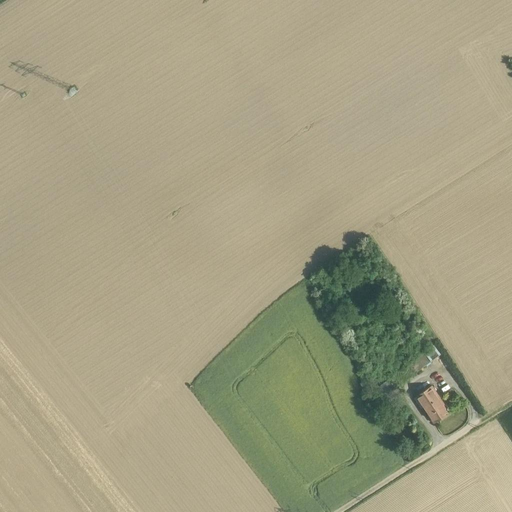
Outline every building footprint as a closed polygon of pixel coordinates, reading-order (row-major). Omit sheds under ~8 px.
[(429,352),(429,355),(439,355),(438,345),(430,346),(430,351),(429,352)] [(432,361),(425,352),(418,357),(425,366),(432,361)] [(418,357),(406,366),(413,375),(425,366),(418,357)] [(406,366),(393,376),(399,385),(413,375),(406,366)] [(399,385),(393,376),(385,382),(391,391),(399,385)] [(391,391),(385,382),(376,388),(385,402),(395,396),(391,391)] [(443,402),(432,385),(417,395),(424,406),(430,414),(429,415),(434,423),(449,413),(442,403),(443,402)] [(424,406),(417,395),(414,397),(421,408),(424,406)]
